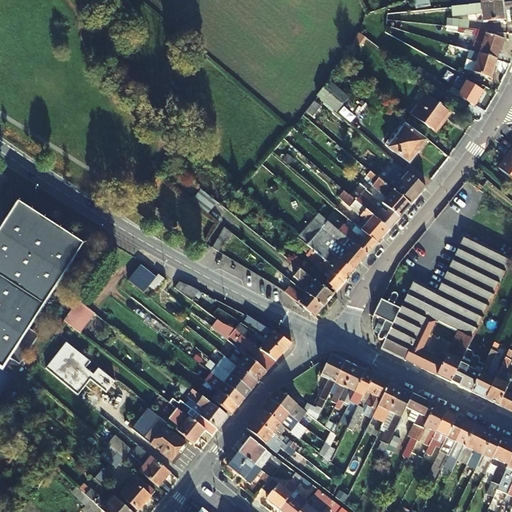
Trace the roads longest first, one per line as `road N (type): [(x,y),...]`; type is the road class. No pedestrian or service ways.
road 1 (residential): [(0,151),(132,235),(320,334)]
road 2 (residential): [(341,343),(371,281),(505,102)]
road 3 (residential): [(511,425),(341,343)]
road 4 (residential): [(199,471),(320,334)]
